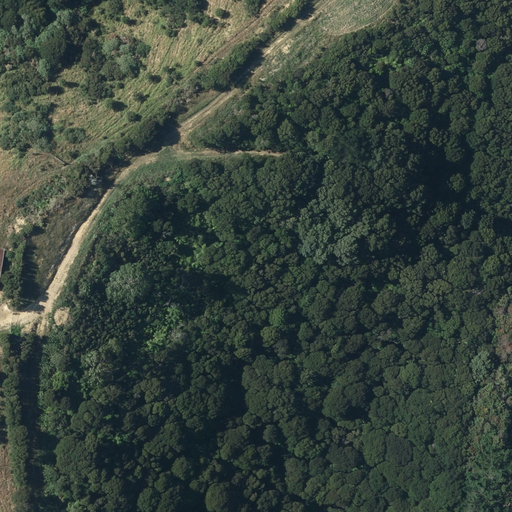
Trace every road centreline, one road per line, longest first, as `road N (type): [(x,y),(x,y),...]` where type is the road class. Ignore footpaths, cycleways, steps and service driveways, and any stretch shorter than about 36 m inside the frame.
road 1 (track): [(323,0),(113,192),(57,285),(41,326),(28,420),(38,511)]
road 2 (track): [(280,0),(131,131),(14,206),(0,248)]
road 3 (track): [(162,146),(277,149),(511,228)]
